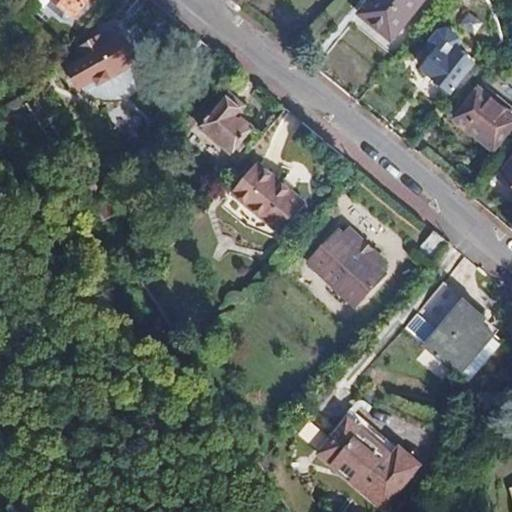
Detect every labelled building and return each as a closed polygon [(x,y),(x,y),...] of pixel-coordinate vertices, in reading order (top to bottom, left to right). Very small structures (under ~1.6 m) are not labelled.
[(52,0),(71,15),(84,0),(52,0)] [(246,13),(256,0),(229,0),(231,1),(246,13)] [(390,38),(418,2),(416,1),(416,0),(366,0),(357,13),(390,38)] [(470,13),(463,27),(479,35),(486,20),(470,13)] [(465,59),(465,58),(467,54),(458,48),(456,51),(453,50),(455,46),(455,36),(444,28),(434,28),(425,39),(425,48),(428,49),(427,50),(432,53),(420,68),(446,88),(467,61),(465,59)] [(95,37),(75,49),(80,60),(75,63),(88,84),(77,90),(81,95),(86,99),(92,102),(98,102),(105,101),(110,99),(116,95),(120,90),(122,84),(123,79),(123,75),(121,71),(133,65),(113,34),(99,43),(95,37)] [(183,88),(215,52),(197,38),(167,74),(183,88)] [(420,68),(432,53),(427,50),(416,65),(420,68)] [(511,115),(478,89),(455,119),(491,148),(511,121),(511,115)] [(247,107),(230,93),(199,129),(230,154),(255,127),(240,114),(247,107)] [(257,159),(230,188),(273,227),(300,198),(257,159)] [(511,162),(500,177),(511,186),(511,162)] [(83,167),(72,173),(81,187),(91,181),(83,167)] [(104,193),(91,202),(102,219),(115,211),(104,193)] [(426,269),(448,244),(431,230),(410,256),(426,269)] [(334,232),(306,263),(354,306),(382,274),(334,232)] [(405,327),(424,345),(466,301),(446,283),(405,327)] [(493,317),(470,301),(429,347),(465,378),(502,337),(489,325),(493,317)] [(344,419),(315,452),(378,506),(414,465),(396,450),(390,457),(344,419)] [(511,466),(500,471),(505,485),(505,490),(505,495),(505,498),(506,502),(507,504),(511,511),(511,466)]
